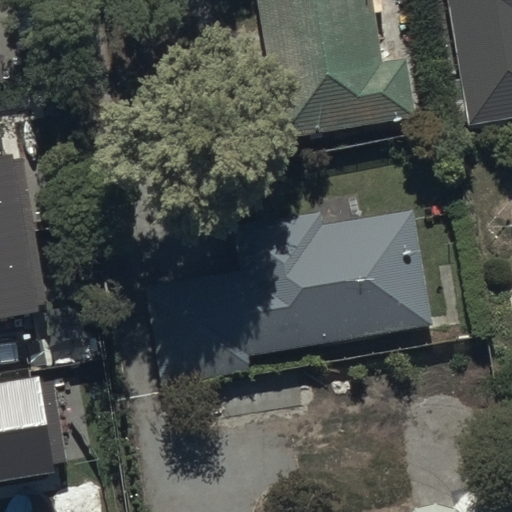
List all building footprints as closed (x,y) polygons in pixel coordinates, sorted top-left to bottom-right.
[(384,70),(372,0),(252,0),(278,152),(417,129),(406,67),(384,70)] [(511,0),(439,0),(457,89),(446,91),(454,130),(467,127),(469,140),(511,131),(511,0)] [(18,152),(0,155),(0,317),(45,310),(18,152)] [(434,336),(413,218),(234,251),(240,280),(144,297),(162,391),(291,367),(290,363),(434,336)] [(511,266),(500,269),(511,318),(511,266)] [(40,375),(0,382),(0,481),(57,472),(40,375)]
